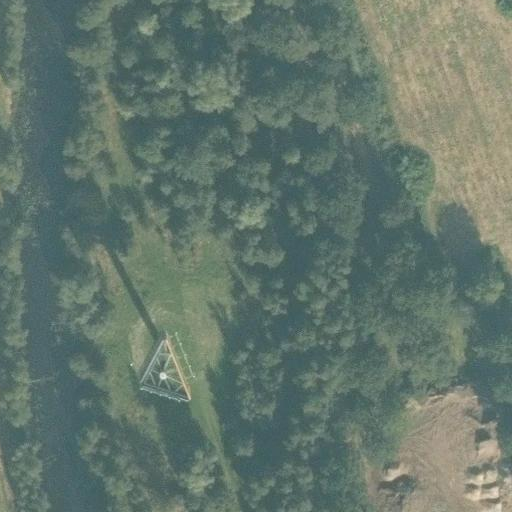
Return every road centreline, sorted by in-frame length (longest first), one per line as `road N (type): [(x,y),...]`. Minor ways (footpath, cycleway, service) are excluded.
road 1 (track): [(243,511),(182,359)]
road 2 (track): [(375,511),(371,436),(381,361)]
